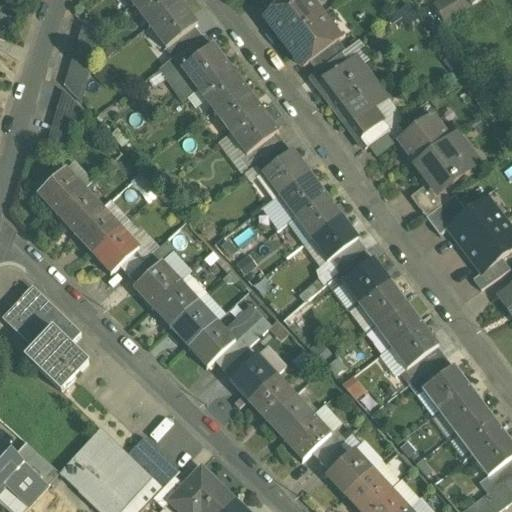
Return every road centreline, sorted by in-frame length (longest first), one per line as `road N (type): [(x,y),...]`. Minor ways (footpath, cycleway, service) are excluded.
road 1 (residential): [(511,395),(217,0)]
road 2 (residential): [(0,244),(43,267),(294,511)]
road 3 (residential): [(57,0),(0,189)]
